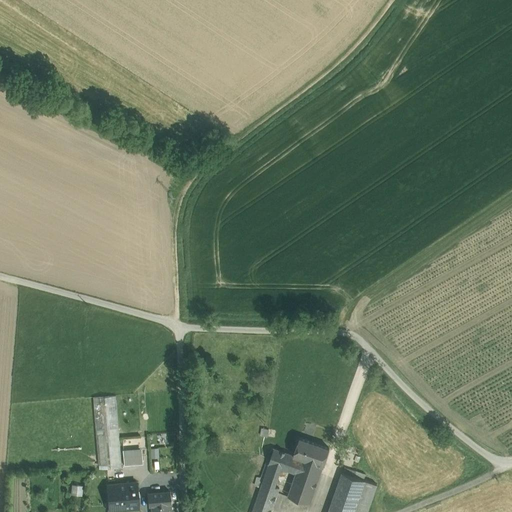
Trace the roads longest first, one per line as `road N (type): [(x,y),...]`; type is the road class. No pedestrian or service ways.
road 1 (track): [(186,511),(176,235),(182,207),(196,181),(340,62),(396,0)]
road 2 (unclassified): [(0,278),(180,327),(351,334),(485,455),(511,462)]
